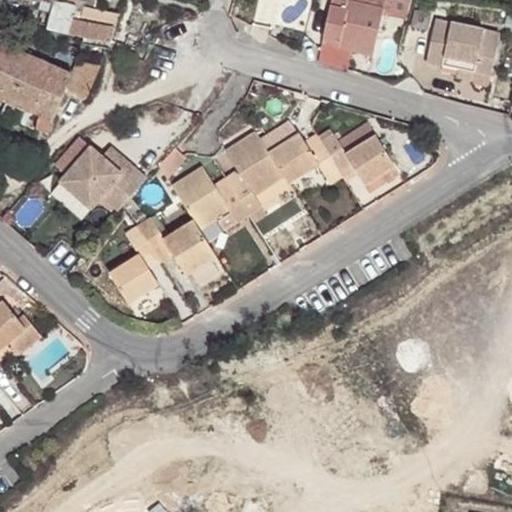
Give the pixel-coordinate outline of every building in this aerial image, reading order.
[(52,4),(47,29),(111,42),(118,16),(99,12),(97,23),(81,21),(84,4),(77,2),(77,0),(56,0),(56,5),(52,4)] [(385,0),(331,0),(327,16),(321,41),(352,49),(372,54),(382,14),(385,0)] [(385,0),(382,14),(406,19),(407,17),(410,0),(385,0)] [(436,21),(426,63),(442,66),(443,62),(458,65),(457,69),(491,77),(500,35),(436,21)] [(0,96),(39,114),(35,128),(49,133),(53,120),(67,87),(86,97),(99,66),(77,61),(71,75),(0,46),(0,37),(2,31),(0,29),(0,96)] [(317,60),(347,70),(352,49),(321,41),(317,60)] [(457,69),(456,77),(489,85),(491,77),(457,69)] [(355,169),(365,185),(394,167),(367,124),(337,142),(352,163),(355,169)] [(320,141),(332,133),(329,129),(317,137),(320,141)] [(241,177),(254,197),(284,178),(268,153),(256,132),(225,152),(237,171),(241,177)] [(284,178),(288,185),(320,165),(309,148),(305,142),(299,133),(268,153),(284,178)] [(320,141),(339,171),(352,163),(337,142),(332,133),(320,141)] [(309,148),(320,141),(317,137),(316,136),(305,142),(309,148)] [(70,149),(81,158),(89,148),(79,139),(70,149)] [(320,165),(328,178),(339,171),(320,141),(309,148),(320,165)] [(171,150),(158,165),(166,178),(185,157),(174,146),(171,150)] [(101,157),(89,148),(81,158),(70,149),(55,166),(66,175),(60,183),(80,199),(83,195),(96,205),(99,201),(115,215),(146,178),(129,164),(121,173),(101,157)] [(101,157),(121,173),(129,164),(109,148),(101,157)] [(339,171),(343,177),(355,169),(352,163),(339,171)] [(201,166),(171,186),(193,221),(200,231),(217,220),(224,232),(249,216),(229,184),(226,179),(214,187),(201,166)] [(365,185),(369,192),(398,174),(394,167),(365,185)] [(226,179),(229,184),(241,177),(237,171),(225,178),(226,179)] [(328,178),(332,184),(343,177),(339,171),(328,178)] [(229,184),(249,216),(261,209),(254,197),(241,177),(229,184)] [(96,205),(83,195),(80,199),(83,202),(92,210),(96,205)] [(137,225),(156,256),(169,249),(163,239),(149,218),(137,225)] [(173,255),(187,277),(217,258),(200,231),(193,221),(163,239),(169,249),(173,255)] [(139,254),(145,263),(156,256),(137,225),(126,233),(139,254)] [(156,256),(161,262),(173,255),(169,249),(156,256)] [(109,273),(128,304),(159,285),(149,269),(145,263),(139,254),(109,273)] [(145,263),(149,269),(161,262),(156,256),(145,263)] [(27,296),(5,277),(0,280),(0,295),(5,294),(22,303),(27,296)] [(0,350),(10,343),(20,355),(42,337),(24,315),(18,319),(4,301),(0,304),(0,350)]
